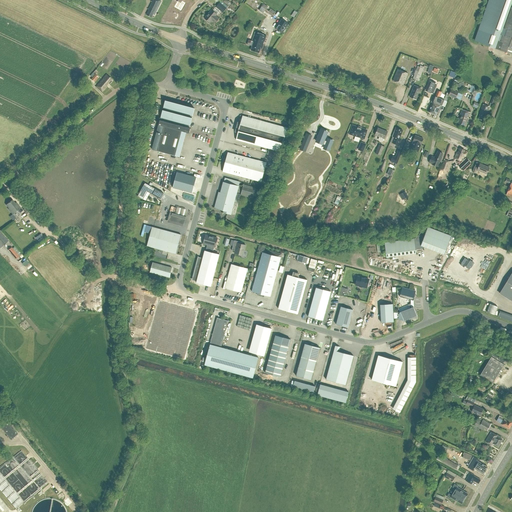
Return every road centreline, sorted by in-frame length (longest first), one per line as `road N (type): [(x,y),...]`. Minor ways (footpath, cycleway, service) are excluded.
road 1 (unclassified): [(167,86),(227,102),(179,276),(186,294),(367,342),(461,311),(511,328)]
road 2 (secondary): [(511,160),(381,105),(181,39)]
road 3 (track): [(143,81),(116,273),(95,282)]
road 4 (unclassified): [(0,186),(121,88),(140,81),(167,86)]
road 5 (track): [(119,356),(143,440),(113,511)]
